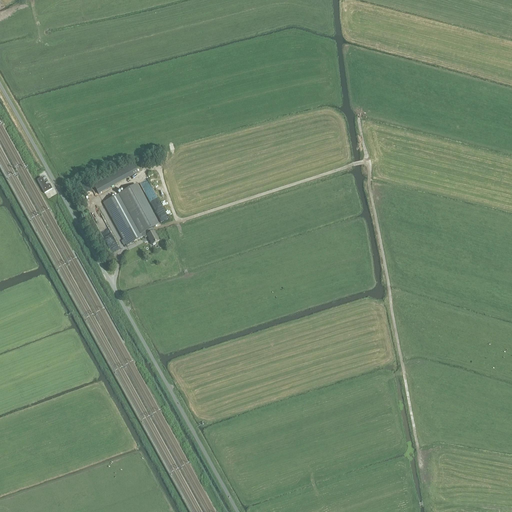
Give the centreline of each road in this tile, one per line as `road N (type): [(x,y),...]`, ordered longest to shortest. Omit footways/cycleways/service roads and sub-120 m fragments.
road 1 (unclassified): [(0,84),(237,511)]
road 2 (track): [(368,162),(176,220),(157,170),(143,173),(97,198),(122,247),(111,285)]
road 3 (track): [(430,511),(359,111)]
road 4 (track): [(0,173),(185,511)]
road 5 (track): [(511,361),(434,337),(392,300),(169,388)]
road 6 (track): [(511,78),(350,34),(345,0)]
